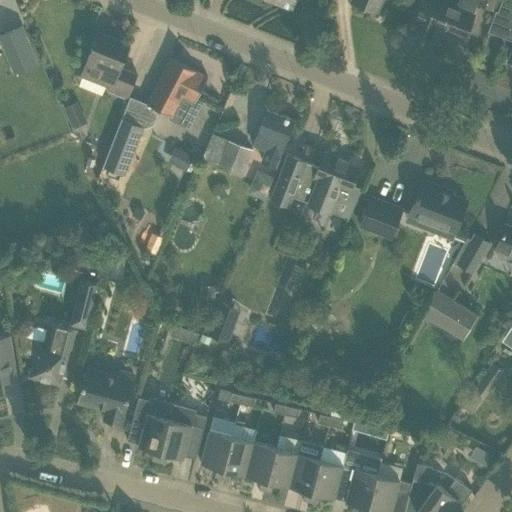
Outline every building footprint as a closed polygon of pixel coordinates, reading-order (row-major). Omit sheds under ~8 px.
[(351,0),(376,10),(380,0),(351,0)] [(419,0),(408,30),(435,41),(440,30),(463,39),(470,20),(473,14),(472,13),(477,2),(492,8),(496,9),(499,0),(459,0),(459,3),(450,0),(419,0)] [(495,14),(488,31),(509,40),(511,40),(511,48),(507,61),(511,62),(511,0),(499,0),(496,9),(498,10),(497,14),(495,14)] [(20,23),(0,31),(0,40),(13,72),(36,62),(20,23)] [(99,31),(91,50),(82,73),(111,84),(108,90),(127,98),(137,74),(119,66),(128,43),(99,31)] [(182,98),(193,104),(207,76),(195,70),(196,70),(171,57),(147,102),(173,116),(182,98)] [(76,102),(64,108),(73,127),(85,122),(76,102)] [(267,109),(259,127),(253,144),(267,150),(262,161),(274,166),(283,142),(284,143),(293,119),(267,109)] [(122,118),(103,167),(124,174),(142,126),(122,118)] [(240,135),(225,129),(211,162),(225,168),(240,135)] [(181,150),(174,164),(186,170),(193,156),(181,150)] [(305,160),(288,153),(271,198),(288,205),(292,196),(309,202),(309,203),(329,211),(337,191),(348,195),(361,161),(349,157),(347,161),(324,152),(318,166),(305,161),(305,160)] [(265,198),(274,175),(257,168),(248,191),(265,198)] [(422,180),(411,207),(408,215),(452,232),(455,225),(456,225),(459,218),(466,200),(439,189),(440,187),(422,180)] [(371,197),(361,228),(387,237),(398,206),(371,197)] [(495,248),(495,251),(496,255),(500,257),(503,258),(507,257),(508,256),(509,253),(511,254),(511,225),(505,223),(495,248)] [(454,263),(471,273),(489,242),(472,232),(454,263)] [(73,256),(70,267),(97,273),(103,248),(73,256)] [(109,254),(106,278),(122,280),(124,256),(109,254)] [(75,302),(73,308),(90,312),(91,306),(97,282),(81,278),(75,302)] [(200,284),(199,296),(214,297),(215,284),(200,284)] [(436,291),(422,314),(463,339),(477,315),(436,291)] [(318,330),(335,318),(326,304),(308,316),(318,330)] [(213,316),(207,332),(227,339),(233,324),(213,316)] [(60,377),(73,328),(51,322),(47,336),(49,336),(48,342),(39,340),(19,336),(22,353),(34,357),(30,372),(34,376),(55,381),(55,380),(53,379),(54,376),(60,377)] [(511,325),(502,340),(511,346),(511,325)] [(185,327),(182,337),(195,341),(198,332),(185,327)] [(16,378),(13,359),(9,334),(0,335),(0,392),(4,391),(2,381),(16,378)] [(491,363),(473,389),(483,396),(501,370),(491,363)] [(124,412),(134,374),(119,370),(117,376),(86,367),(78,400),(107,408),(104,418),(120,422),(123,412),(124,412)] [(229,400),(240,402),(242,394),(231,391),(229,400)] [(252,405),(254,397),(242,394),(240,402),(252,405)] [(138,398),(135,408),(127,436),(128,436),(139,439),(137,445),(154,449),(151,458),(158,460),(173,402),(150,396),(149,401),(138,398)] [(173,402),(158,460),(164,462),(166,453),(183,457),(183,455),(195,458),(200,438),(203,427),(206,416),(196,413),(197,408),(173,402)] [(273,410),(285,413),(287,404),(275,402),(273,410)] [(296,416),(298,407),(287,404),(285,413),(296,416)] [(317,421),(329,424),(331,415),(319,412),(317,421)] [(341,426),(343,418),(331,415),(329,424),(341,426)] [(355,415),(352,428),(369,433),(372,420),(355,415)] [(214,475),(221,477),(232,434),(209,428),(205,442),(200,462),(216,466),(214,475)] [(232,434),(221,477),(227,478),(229,469),(245,474),(254,440),(232,434)] [(276,446),(265,488),(271,490),(273,481),(289,485),(301,440),(279,434),(276,446)] [(409,437),(408,443),(410,448),(416,450),(422,447),(423,441),(420,436),(415,434),(409,437)] [(254,440),(245,474),(260,478),(258,487),(265,488),(276,446),(254,440)] [(309,500),(323,446),(301,440),(289,485),(305,489),(302,498),(309,500)] [(342,463),(334,495),(346,498),(345,500),(361,504),(359,511),(366,511),(381,457),(347,448),(342,463)] [(320,457),(309,500),(315,502),(317,493),(333,497),(334,495),(342,463),(320,457)] [(380,461),(366,511),(372,511),(374,508),(389,511),(390,511),(391,509),(400,511),(402,511),(414,470),(380,461)] [(402,511),(447,511),(457,498),(462,502),(472,489),(455,477),(446,489),(436,482),(435,483),(429,482),(433,466),(416,462),(414,470),(402,511)]
